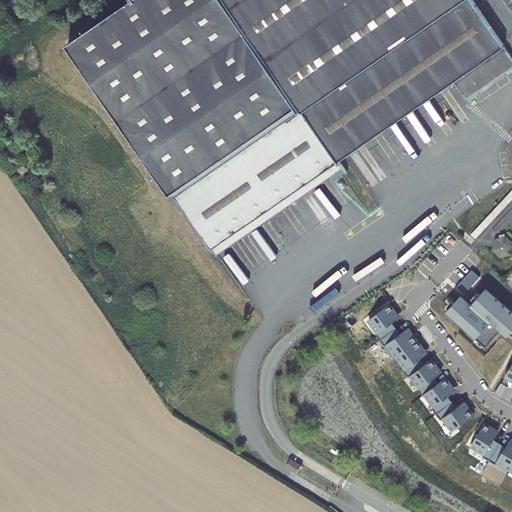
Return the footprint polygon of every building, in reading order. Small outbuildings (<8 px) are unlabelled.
[(492,89),(497,85),(511,74),(511,58),(471,0),(139,0),(75,45),(178,194),(180,192),(220,249),(304,190),(343,163),(341,159),(455,81),(471,103),(492,89)] [(476,239),(511,199),(511,190),(471,234),(476,239)] [(442,243),(451,251),(461,240),(451,232),(442,243)] [(499,253),(510,251),(511,244),(511,238),(505,232),(494,235),(491,246),(499,253)] [(473,270),(457,287),(465,294),(480,277),(473,270)] [(511,331),(511,312),(486,289),(471,305),(461,296),(448,311),(487,346),(502,329),(509,335),(511,331)] [(376,335),(380,341),(396,329),(392,324),(399,318),(390,307),(370,322),(378,333),(376,335)] [(387,345),(397,357),(417,342),(407,329),(400,334),(396,329),(380,341),(385,347),(387,345)] [(417,342),(397,357),(406,369),(403,371),(408,378),(411,376),(424,366),(420,360),(427,354),(417,342)] [(424,366),(411,376),(421,388),(418,390),(423,396),(425,394),(438,384),(434,379),(441,373),(431,360),(424,366)] [(438,384),(425,394),(434,406),(432,408),(437,415),(452,403),(448,396),(455,391),(445,379),(438,384)] [(501,383),(495,394),(501,398),(508,387),(501,383)] [(452,403),(437,415),(442,421),(444,419),(453,431),(474,416),(464,403),(457,409),(452,403)] [(483,457),(490,461),(500,444),(494,440),(498,432),(485,424),(472,446),(485,454),(483,457)] [(511,470),(511,468),(511,440),(507,447),(500,444),(490,461),(496,465),(498,462),(511,470)] [(291,458),(287,466),(297,473),(302,465),(291,458)]
